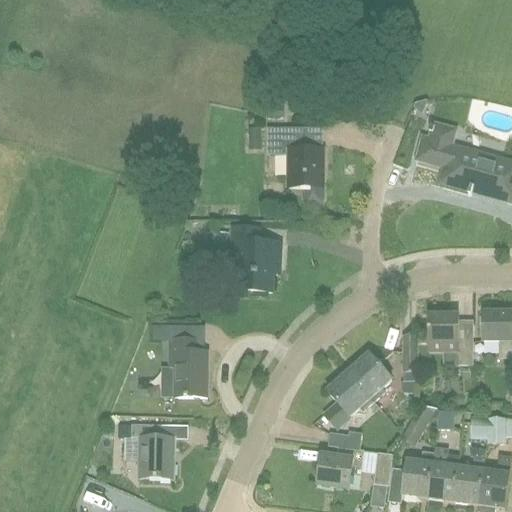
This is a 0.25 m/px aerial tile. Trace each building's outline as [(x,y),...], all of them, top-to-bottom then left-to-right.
[(427,102),(416,106),(414,109),(422,112),(427,102)] [(285,119),(284,108),(267,108),(267,120),(285,119)] [(421,146),(417,163),(444,170),(439,188),(471,197),(472,193),(511,204),(511,165),(452,149),(456,133),(435,127),(436,126),(434,126),(433,128),(431,128),(429,134),(432,134),(429,142),(428,147),(421,146)] [(322,201),(322,191),(322,151),(303,151),(303,131),(269,131),(269,157),(289,157),(289,191),(304,191),(304,201),(306,205),(309,206),(316,206),(320,205),(322,201)] [(281,268),(282,247),(259,245),(260,231),(234,230),(232,257),(239,257),(237,293),(273,295),(275,267),(281,268)] [(511,370),(511,316),(484,316),(483,341),(483,345),(500,345),(500,362),(511,362),(511,371),(511,370)] [(445,369),(458,369),(472,369),(473,347),(459,346),(459,319),(452,319),(430,319),(429,356),(445,357),(445,369)] [(404,375),(417,375),(417,340),(404,340),(404,375)] [(207,401),(207,354),(197,354),(197,342),(169,342),(169,370),(175,370),(175,401),(207,401)] [(368,358),(348,376),(374,406),(384,397),(381,393),(392,384),(368,358)] [(374,406),(348,376),(326,395),(338,408),(324,420),(336,434),(359,413),(362,417),(374,406)] [(502,413),(502,404),(489,403),(489,412),(502,413)] [(431,422),(437,422),(439,414),(439,411),(420,411),(401,443),(414,451),(431,422)] [(437,422),(437,432),(448,432),(454,432),(454,414),(439,414),(437,422)] [(472,443),(487,443),(489,443),(489,421),(472,421),(472,433),(472,443)] [(507,422),(489,421),(489,443),(487,443),(487,447),(506,447),(507,422)] [(118,440),(132,440),(140,440),(139,481),(173,481),(174,441),(161,440),(162,428),(119,427),(118,440)] [(329,437),(328,450),(351,453),(360,454),(362,437),(349,435),(348,439),(329,437)] [(458,470),(453,506),(478,510),(480,510),(484,473),(486,453),(472,451),(471,460),(474,461),(473,472),(459,470),(458,470)] [(350,477),(362,478),(365,454),(360,454),(351,453),(349,462),(321,459),(317,489),(349,492),(350,477)] [(393,471),(390,490),(403,491),(402,500),(429,503),(434,467),(435,456),(422,454),(421,464),(406,462),(405,473),(393,471)] [(389,489),(393,458),(378,456),(374,487),(389,489)] [(434,467),(429,503),(453,506),(458,470),(459,470),(460,459),(447,457),(446,468),(434,467)] [(478,510),(478,511),(495,511),(496,511),(505,511),(510,477),(511,461),(500,459),(498,475),(484,473),(480,510),(478,510)]
